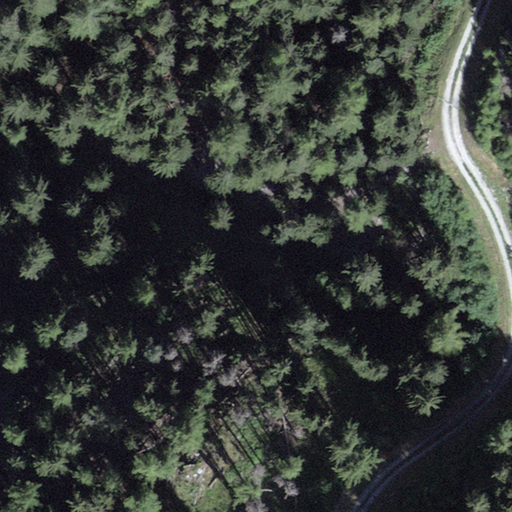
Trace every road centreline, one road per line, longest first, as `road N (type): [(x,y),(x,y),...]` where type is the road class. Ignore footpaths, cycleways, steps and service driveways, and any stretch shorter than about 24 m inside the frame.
road 1 (track): [(511,261),(451,130),(461,56),(483,0)]
road 2 (track): [(359,511),(383,478),(490,390),(511,360)]
